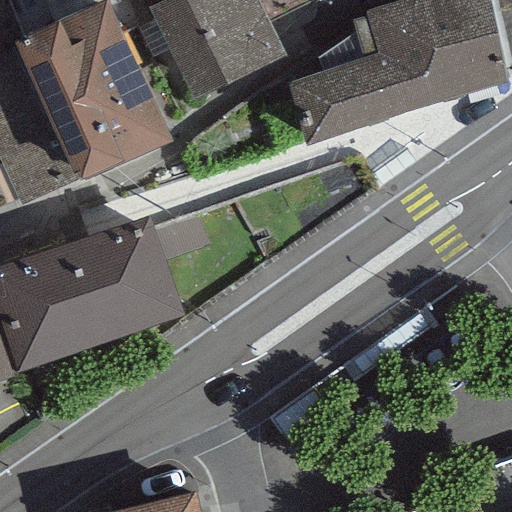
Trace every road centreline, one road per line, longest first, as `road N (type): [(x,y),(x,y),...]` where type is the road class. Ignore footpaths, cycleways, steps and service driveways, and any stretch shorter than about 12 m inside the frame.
road 1 (primary): [(497,172),(207,378)]
road 2 (primary): [(207,378),(10,511)]
road 3 (residential): [(207,378),(251,511)]
